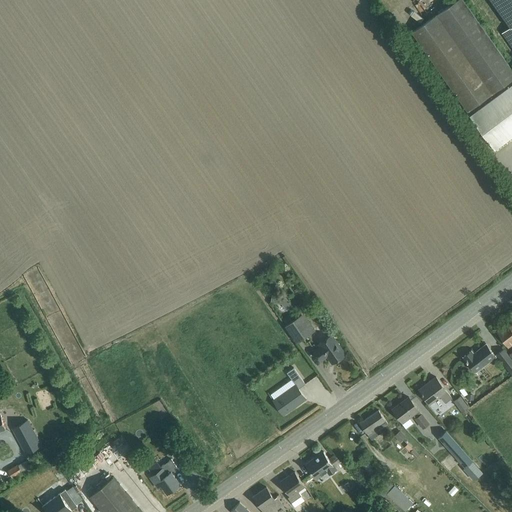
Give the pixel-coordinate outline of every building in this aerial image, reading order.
[(511,69),(463,0),(457,0),(412,32),(471,115),(470,115),(494,149),(511,136),(511,69)] [(511,0),(491,0),(510,26),(501,32),(511,47),(511,0)] [(272,294),(271,301),(283,303),(287,309),(292,305),(286,297),(272,294)] [(285,325),(297,343),(313,331),(301,314),(292,321),(287,324),(285,325)] [(288,316),(283,319),(287,324),(292,321),(288,316)] [(511,323),(498,334),(507,348),(511,344),(511,323)] [(327,356),(332,363),(346,354),(332,334),(319,344),(320,346),(314,351),(321,360),(327,356)] [(475,371),(495,356),(486,345),(473,354),(471,351),(464,357),(469,364),(468,367),(470,370),(473,369),(475,371)] [(496,355),(511,374),(511,360),(503,349),(496,355)] [(274,400),(278,406),(283,414),(290,409),(295,406),(294,405),(295,404),(297,403),(298,404),(302,401),(306,398),(303,394),(299,389),(299,388),(303,385),(305,384),(300,377),(294,367),(290,370),(287,372),(287,373),(292,379),(294,383),(296,385),(295,385),(275,399),(274,400)] [(53,372),(42,376),(44,382),(56,378),(53,372)] [(311,391),(324,383),(319,374),(306,382),(311,391)] [(435,377),(419,389),(429,403),(437,398),(440,395),(445,402),(451,398),(435,377)] [(460,395),(453,400),(464,415),(468,412),(465,409),(469,407),(460,395)] [(424,428),(429,424),(409,397),(393,409),(403,422),(413,414),(424,428)] [(378,411),(360,424),(367,434),(368,433),(371,436),(380,430),(388,424),(378,411)] [(26,452),(41,444),(28,420),(13,428),(26,452)] [(473,460),(447,430),(439,437),(466,467),(473,460)] [(401,431),(395,437),(401,443),(407,437),(401,431)] [(419,455),(413,449),(410,452),(416,458),(419,455)] [(324,452),(306,464),(316,478),(327,470),(330,474),(336,469),(334,466),(340,462),(337,457),(331,461),(328,458),(324,452)] [(150,477),(154,482),(158,488),(160,487),(161,485),(162,485),(162,486),(163,487),(166,492),(167,493),(171,490),(176,487),(180,484),(175,476),(173,474),(177,472),(179,470),(174,463),(172,459),(171,459),(167,462),(161,466),(162,467),(163,468),(154,474),(150,477)] [(18,464),(8,470),(12,477),(23,471),(18,464)] [(98,468),(86,472),(88,478),(99,474),(98,468)] [(294,472),(280,483),(290,496),(288,497),(291,502),(301,495),(298,490),(304,486),(294,472)] [(103,511),(142,511),(113,476),(90,495),(103,511)] [(404,477),(399,484),(404,488),(410,481),(404,477)] [(395,485),(388,493),(405,510),(413,502),(395,485)] [(266,488),(254,496),(263,509),(264,511),(268,511),(271,511),(281,504),(276,497),(274,499),(266,488)] [(48,511),(68,511),(78,506),(66,489),(43,505),(48,511)] [(249,511),(239,502),(231,511),(232,511),(249,511)]
